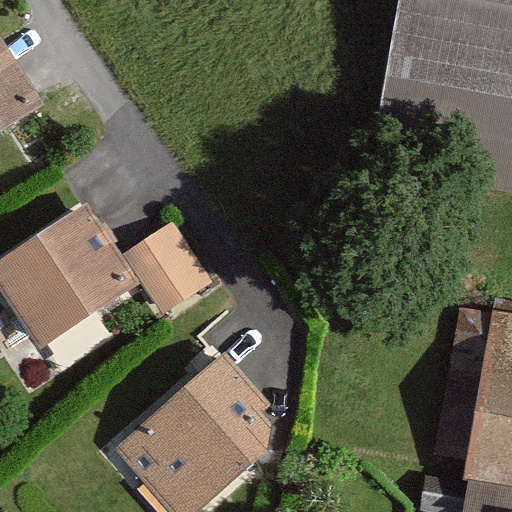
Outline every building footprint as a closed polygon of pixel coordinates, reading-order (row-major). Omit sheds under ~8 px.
[(511,0),(401,0),(385,93),(511,114),(511,0)] [(6,43),(0,34),(0,146),(51,112),(6,43)] [(122,267),(85,212),(0,269),(0,281),(50,355),(140,293),(122,267)] [(181,229),(135,257),(171,316),(217,288),(181,229)] [(511,511),(511,325),(464,316),(438,453),(477,460),(467,511),(511,511)] [(225,366),(126,459),(159,493),(180,492),(199,510),(252,459),(265,428),(239,399),(253,386),(230,362),(225,366)]
